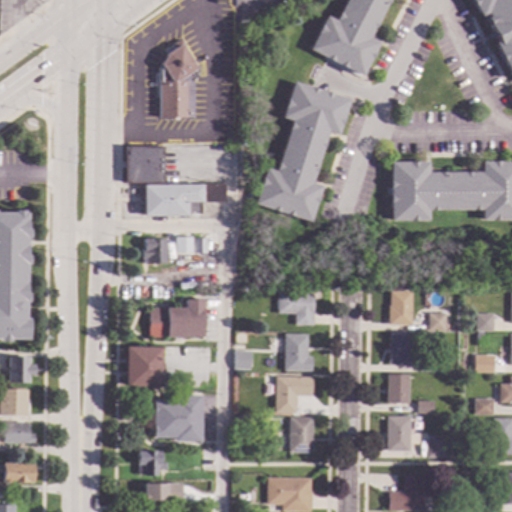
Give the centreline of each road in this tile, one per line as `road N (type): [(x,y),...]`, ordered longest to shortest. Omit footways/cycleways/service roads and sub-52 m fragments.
road 1 (secondary): [(76,452),(91,416),(99,227)]
road 2 (secondary): [(65,226),(66,415),(76,452)]
road 3 (secondary): [(99,227),(102,0)]
road 4 (residential): [(348,297),(345,511)]
road 5 (secondary): [(67,6),(66,172)]
road 6 (secondary): [(0,108),(102,34)]
